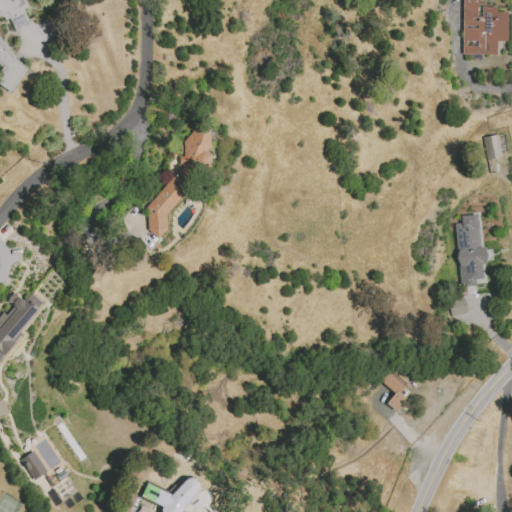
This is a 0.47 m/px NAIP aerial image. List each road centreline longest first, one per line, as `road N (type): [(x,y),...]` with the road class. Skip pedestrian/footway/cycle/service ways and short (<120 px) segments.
road 1 (residential): [(0,219),(28,188),(136,122),(147,88),(145,0)]
road 2 (residential): [(511,368),(442,457),(419,511)]
